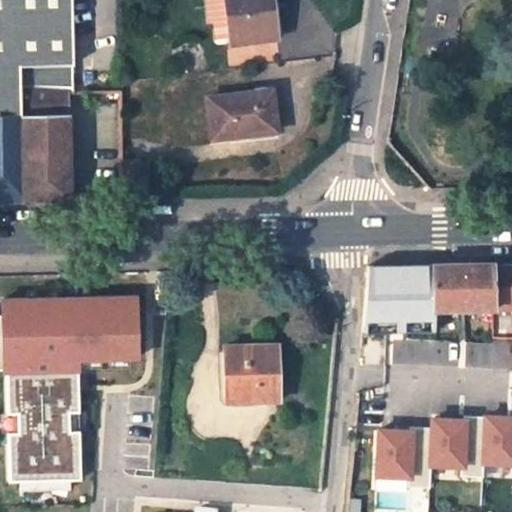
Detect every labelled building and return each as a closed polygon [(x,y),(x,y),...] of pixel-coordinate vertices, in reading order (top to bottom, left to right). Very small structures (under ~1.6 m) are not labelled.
[(0,0),(0,117),(0,118),(0,92),(10,92),(5,0),(0,0)] [(5,0),(10,92),(21,92),(21,88),(20,65),(70,64),(68,0),(5,0)] [(270,0),(203,0),(207,24),(211,23),(214,42),(229,40),(230,46),(276,40),(270,0)] [(59,91),(71,91),(70,64),(20,65),(21,88),(59,91)] [(73,197),(71,91),(59,91),(21,88),(21,92),(22,117),(23,198),(73,197)] [(270,90),(207,97),(212,138),(276,131),(270,90)] [(0,198),(23,198),(22,117),(21,92),(10,92),(0,92),(0,118),(0,117),(0,198)] [(147,195),(146,160),(121,160),(121,196),(147,195)] [(511,263),(495,264),(495,310),(511,309),(511,263)] [(457,265),(431,266),(432,311),(495,310),(495,264),(457,265)] [(368,268),(362,330),(380,332),(427,331),(431,331),(432,331),(432,311),(431,266),(383,267),(368,268)] [(0,299),(0,368),(1,368),(1,370),(4,370),(8,479),(80,477),(76,357),(136,355),(134,295),(0,299)] [(511,363),(511,329),(493,329),(493,364),(511,363)] [(362,330),(359,367),(376,367),(380,332),(362,330)] [(276,401),(274,346),(224,347),(224,357),(214,357),(214,378),(218,378),(218,398),(249,397),(249,401),(276,401)] [(367,393),(374,393),(376,367),(359,367),(357,392),(367,393)] [(505,417),(461,415),(461,420),(429,418),(429,427),(408,426),(408,431),(376,430),(374,474),(406,476),(405,486),(427,487),(428,463),(460,464),(459,475),(481,476),(482,461),(511,462),(511,472),(511,471),(511,388),(507,388),(505,417)] [(366,404),(367,393),(357,392),(355,403),(366,404)]
